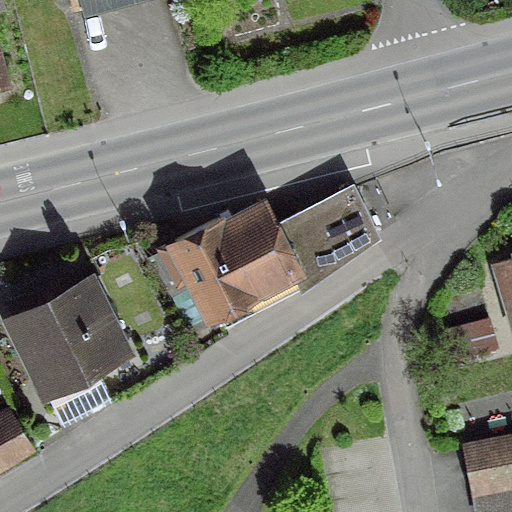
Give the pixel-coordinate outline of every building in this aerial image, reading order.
[(174,281),(187,274),(214,325),(299,281),(372,233),(347,186),(270,225),(259,203),(217,225),(215,220),(172,242),(178,254),(164,261),(174,281)] [(511,257),(493,263),(511,326),(511,257)] [(90,363),(119,348),(85,279),(62,291),(55,277),(26,292),(32,306),(8,318),(58,418),(105,395),(90,363)] [(4,412),(0,414),(0,461),(25,447),(4,412)] [(511,434),(461,445),(474,511),(497,511),(511,509),(511,434)]
